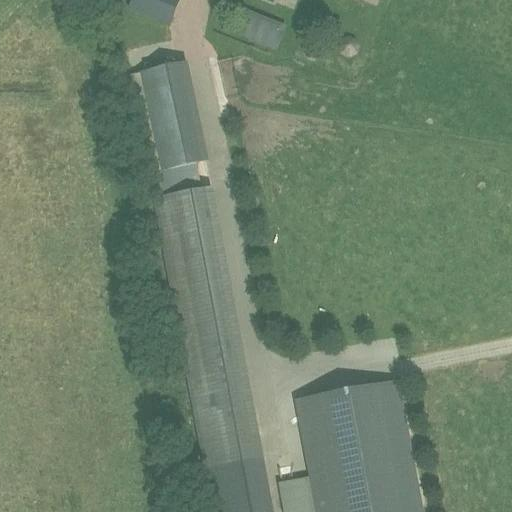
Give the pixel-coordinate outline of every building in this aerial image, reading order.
[(170,25),(179,0),(132,0),(129,9),(170,25)] [(176,67),(140,75),(161,173),(197,165),(176,67)] [(213,511),(259,511),(199,193),(156,201),(213,511)] [(320,511),(419,511),(396,384),(300,402),(320,511)] [(279,461),(282,481),(290,479),(287,460),(279,461)]
